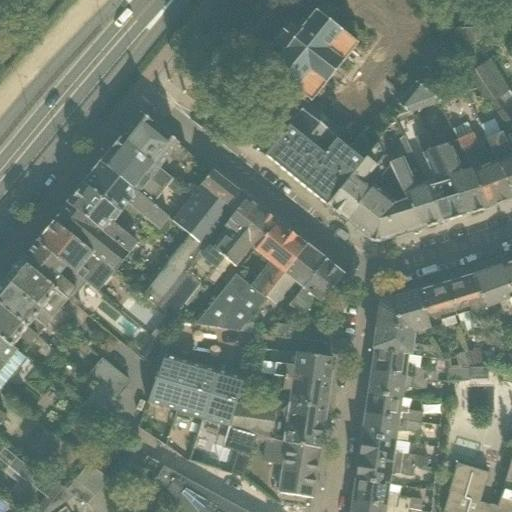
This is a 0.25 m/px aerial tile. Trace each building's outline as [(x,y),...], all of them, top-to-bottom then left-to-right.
[(358,44),(316,12),(300,32),(291,25),(278,41),(287,49),(271,70),(312,102),(358,44)] [(474,45),(474,44),(474,28),(457,29),(443,45),(474,45)] [(477,91),(511,131),(511,132),(511,121),(511,122),(503,111),(496,101),(509,93),(490,61),(475,71),(477,91)] [(440,103),(415,84),(399,107),(408,114),(440,103)] [(303,111),(289,128),(324,155),(337,139),(303,111)] [(181,161),(188,153),(179,145),(168,136),(167,136),(152,124),(152,123),(141,115),(140,115),(131,125),(131,126),(120,140),(120,139),(120,140),(159,171),(170,158),(175,162),(181,161)] [(414,183),(403,160),(412,155),(395,121),(378,143),(389,166),(404,200),(418,231),(443,223),(425,185),(415,188),(413,183),(414,183)] [(426,129),(428,133),(429,137),(436,134),(433,126),(426,129)] [(265,157),(327,207),(363,160),(350,149),(337,139),(324,155),(289,128),(265,157)] [(415,139),(419,148),(433,178),(433,177),(436,182),(425,185),(443,223),(465,217),(435,150),(431,142),(429,137),(428,133),(415,139)] [(472,135),(458,141),(471,171),(489,209),(511,200),(511,196),(496,162),(486,167),(472,135)] [(496,162),(511,196),(511,144),(508,146),(501,135),(486,141),(496,162)] [(113,149),(101,163),(154,206),(173,181),(159,171),(120,140),(113,149)] [(378,143),(375,147),(364,161),(363,160),(327,207),(346,221),(372,189),(389,166),(378,143)] [(465,217),(489,209),(471,171),(461,175),(458,168),(459,168),(449,145),(435,150),(465,217)] [(84,185),(121,215),(128,221),(137,228),(145,218),(160,230),(169,218),(154,206),(101,163),(84,185)] [(372,189),(346,221),(371,242),(371,243),(379,244),(379,243),(418,231),(404,200),(389,166),(372,189)] [(173,222),(179,226),(189,234),(164,265),(156,276),(141,294),(160,308),(247,199),(229,185),(213,172),(200,188),(193,197),(192,198),(188,203),(173,222)] [(184,190),(193,197),(200,188),(196,184),(189,185),(184,190)] [(128,227),(128,221),(121,215),(84,185),(68,205),(130,255),(138,244),(120,230),(121,229),(126,229),(128,227)] [(175,321),(208,279),(262,211),(247,199),(160,308),(175,321)] [(68,205),(54,222),(105,264),(116,272),(130,255),(68,205)] [(252,249),(255,252),(277,223),(262,211),(208,279),(215,284),(231,265),(236,269),(252,249)] [(37,244),(82,280),(98,293),(104,285),(95,278),(105,264),(54,222),(37,244)] [(292,235),(277,223),(255,252),(271,264),(292,235)] [(271,264),(251,288),(236,276),(197,326),(240,332),(247,323),(267,299),(306,246),(292,235),(271,264)] [(22,262),(68,300),(77,307),(80,304),(71,296),(76,289),(75,288),(82,280),(37,244),(22,262)] [(325,261),(306,246),(267,299),(276,306),(288,291),(297,298),(325,261)] [(297,298),(291,307),(301,315),(314,298),(322,304),(344,276),(325,261),(297,298)] [(7,281),(61,325),(68,316),(60,310),(68,300),(22,262),(7,281)] [(511,263),(501,268),(511,293),(511,263)] [(511,293),(501,268),(473,277),(487,312),(485,313),(488,320),(503,314),(505,318),(511,315),(511,293)] [(446,285),(456,316),(458,316),(461,323),(464,322),(467,332),(479,328),(475,315),(485,313),(487,312),(473,277),(446,285)] [(0,289),(0,307),(38,337),(49,323),(57,329),(61,325),(7,281),(0,289)] [(429,329),(442,325),(443,328),(456,325),(454,317),(456,316),(446,285),(418,294),(429,329)] [(386,303),(380,309),(378,327),(412,333),(428,328),(429,329),(418,294),(386,303)] [(34,342),(42,348),(39,352),(51,361),(56,353),(37,338),(38,337),(0,307),(0,338),(23,356),(34,342)] [(255,324),(247,323),(240,332),(254,334),(255,324)] [(266,336),(293,340),(295,328),(275,324),(266,336)] [(428,328),(412,333),(378,327),(374,349),(408,355),(412,355),(415,334),(429,329),(428,328)] [(166,360),(168,356),(169,350),(151,336),(145,343),(165,360),(166,360)] [(23,356),(0,338),(0,391),(20,366),(24,369),(29,362),(22,356),(23,356)] [(406,367),(408,355),(374,349),(371,372),(427,380),(429,370),(406,367)] [(480,351),(469,354),(474,369),(486,368),(480,351)] [(456,357),(461,369),(474,369),(469,354),(468,352),(456,357)] [(329,385),(333,359),(289,353),(287,366),(276,364),(274,377),(329,385)] [(149,404),(228,427),(238,403),(246,378),(168,356),(166,360),(165,360),(160,374),(149,404)] [(98,386),(113,368),(103,359),(87,377),(98,386)] [(113,368),(98,386),(99,387),(116,401),(116,400),(131,382),(113,368)] [(474,369),(461,369),(449,370),(449,383),(471,382),(471,380),(489,380),(489,368),(486,368),(474,369)] [(425,391),(427,380),(371,372),(368,393),(401,399),(403,388),(425,391)] [(289,403),(292,404),(325,409),(329,385),(274,377),(272,389),(287,391),(291,392),(289,403)] [(116,401),(99,387),(85,405),(106,422),(121,404),(116,400),(116,401)] [(365,415),(420,424),(422,413),(400,410),(401,399),(368,393),(365,415)] [(256,435),(285,444),(320,450),(321,449),(319,449),(325,409),(292,404),(289,403),(277,402),(276,410),(238,403),(228,427),(256,435)] [(362,437),(395,442),(397,431),(419,434),(420,424),(365,415),(362,437)] [(256,435),(228,427),(223,443),(238,448),(237,453),(250,457),(256,435)] [(414,467),(415,456),(407,455),(409,444),(395,442),(362,437),(358,459),(414,467)] [(278,494),(312,499),(320,450),(285,444),(283,466),(278,494)] [(107,484),(116,491),(117,491),(139,462),(133,456),(129,450),(109,478),(90,463),(77,480),(97,496),(107,484)] [(250,457),(237,453),(230,475),(244,479),(250,457)] [(428,458),(415,456),(414,467),(426,469),(428,458)] [(245,511),(163,467),(147,457),(144,463),(157,478),(185,511),(245,511)] [(412,478),(414,467),(358,459),(355,480),(389,485),(390,474),(412,478)] [(511,511),(511,461),(498,508),(481,503),(489,474),(458,465),(443,511),(511,511)] [(407,511),(408,509),(419,511),(421,511),(423,502),(387,496),(389,485),(355,480),(352,503),(407,511)] [(60,505),(48,494),(33,511),(53,511),(62,506),(60,505)] [(407,511),(352,503),(350,511),(407,511)]
